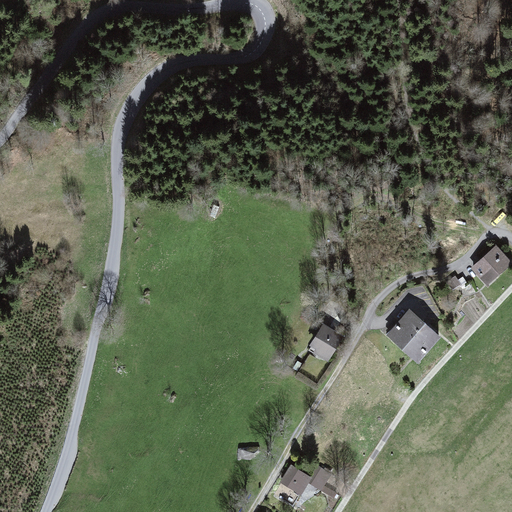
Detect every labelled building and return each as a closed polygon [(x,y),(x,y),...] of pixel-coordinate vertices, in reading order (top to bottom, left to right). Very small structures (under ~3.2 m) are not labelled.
[(511,261),(496,244),(469,268),(484,285),(511,261)] [(453,289),(461,283),(456,277),(449,282),(453,289)] [(410,308),(386,334),(417,361),(441,335),(410,308)] [(323,325),(311,343),(318,347),(317,350),(328,357),(342,337),(323,325)] [(281,480),(280,481),(282,482),(301,494),(308,482),(322,490),(332,473),(314,463),(308,474),(291,463),(281,480)]
